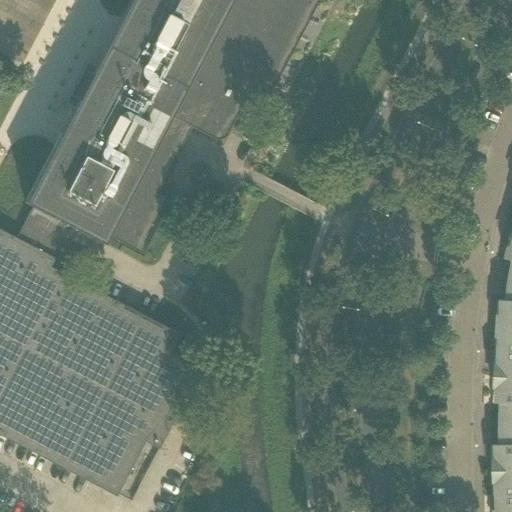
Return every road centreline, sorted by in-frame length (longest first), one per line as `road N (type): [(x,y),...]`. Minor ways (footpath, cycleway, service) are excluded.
road 1 (tertiary): [(354,231),(331,312),(330,409),(345,511)]
road 2 (tertiary): [(377,511),(362,408),(363,314),(384,242)]
road 3 (tertiary): [(384,242),(510,0)]
road 4 (tertiary): [(475,0),(354,231)]
road 5 (residential): [(464,511),(472,259)]
road 6 (residential): [(472,259),(511,126)]
